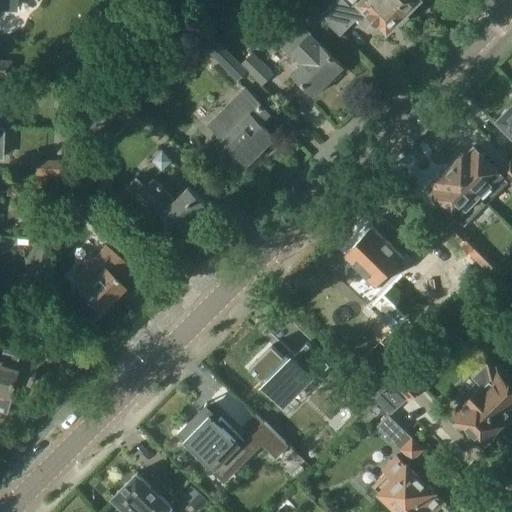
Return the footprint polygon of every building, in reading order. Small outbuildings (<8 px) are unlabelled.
[(0,0),(0,8),(15,9),(14,0),(0,0)] [(342,0),(337,0),(321,17),(339,35),(357,17),(365,24),(372,17),(388,32),(399,21),(404,21),(408,17),(408,12),(410,10),(400,0),(361,0),(352,9),(342,0)] [(400,0),(410,10),(419,0),(400,0)] [(302,26),(282,46),(291,55),(294,53),(304,63),(293,74),(315,95),(343,67),(302,26)] [(219,61),(238,81),(248,71),(229,52),(219,61)] [(0,61),(0,76),(10,77),(11,62),(0,61)] [(0,108),(6,109),(6,101),(16,101),(17,82),(0,80),(0,108)] [(110,102),(129,120),(145,103),(127,85),(110,102)] [(239,162),(244,160),(247,163),(274,136),(261,123),(271,113),(246,89),(211,124),(221,133),(219,135),(234,150),(232,155),(239,162)] [(511,107),(510,109),(506,109),(502,114),(502,118),(498,121),(511,135),(511,107)] [(54,113),(53,126),(66,127),(67,114),(54,113)] [(511,161),(511,160),(499,171),(477,149),(471,155),(468,152),(463,157),(459,157),(453,164),(453,167),(451,168),(476,193),(487,203),(509,181),(511,183),(511,161)] [(64,159),(36,158),(35,175),(63,176),(64,159)] [(462,228),(487,203),(476,193),(451,168),(450,170),(446,170),(440,176),(440,179),(436,184),(439,188),(433,194),(456,217),(445,229),(461,245),(470,236),(462,228)] [(137,176),(126,188),(146,208),(151,204),(179,231),(207,203),(190,186),(176,200),(163,186),(164,185),(161,182),(159,183),(154,177),(146,185),(137,176)] [(41,183),(41,191),(51,192),(51,183),(41,183)] [(89,202),(80,193),(71,183),(61,193),(79,211),(89,202)] [(393,266),(397,262),(405,269),(414,260),(407,252),(413,245),(386,220),(378,229),(373,224),(372,224),(366,225),(360,231),(360,237),(346,252),(355,261),(348,268),(348,275),(354,280),(360,280),(368,273),(377,282),(384,283),(393,274),(393,266)] [(52,239),(38,236),(33,260),(47,263),(52,239)] [(106,245),(77,274),(87,283),(78,292),(98,312),(123,287),(110,274),(113,270),(115,271),(124,262),(106,245)] [(497,263),(488,272),(493,278),(506,265),(500,260),(497,263)] [(273,344),(250,367),(262,380),(264,378),(268,382),(266,384),(284,401),(312,373),(316,377),(314,380),(314,381),(330,365),(307,342),(292,357),(287,352),(284,356),(273,344)] [(497,431),(496,427),(511,410),(511,389),(496,374),(489,345),(478,347),(482,366),(471,377),(480,387),(452,415),(480,443),(485,438),(489,439),(497,431)] [(18,355),(0,349),(0,407),(3,408),(2,412),(7,413),(12,397),(7,395),(12,380),(28,385),(35,362),(21,358),(20,362),(16,361),(18,355)] [(392,378),(373,396),(390,414),(408,397),(409,398),(419,389),(402,370),(393,379),(392,378)] [(369,410),(357,423),(363,429),(375,416),(371,412),(378,405),(376,402),(369,410)] [(188,422),(178,432),(223,476),(261,438),(277,454),(287,443),(265,421),(256,412),(241,428),(250,437),(246,441),(221,417),(220,418),(221,420),(219,422),(205,408),(195,418),(197,421),(192,426),(188,422)] [(377,426),(413,460),(424,449),(389,415),(377,426)] [(430,511),(443,499),(397,455),(383,468),(386,471),(374,485),(380,491),(379,492),(391,503),(392,502),(398,508),(397,509),(400,511),(430,511)] [(166,511),(172,506),(138,472),(113,497),(128,511),(166,511)]
